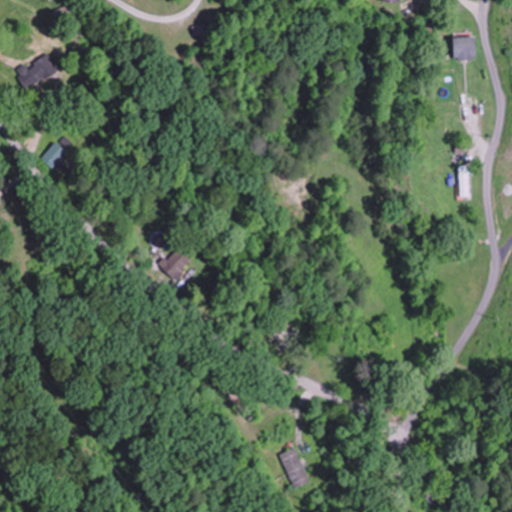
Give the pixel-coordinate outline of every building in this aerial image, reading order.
[(451,37),(451,60),(474,60),(474,37),(451,37)] [(55,77),(52,58),(18,64),(21,83),(55,77)] [(40,158),(51,169),(67,153),(56,142),(40,158)] [(459,199),(470,199),(470,166),(459,166),(459,199)] [(192,267),(181,249),(161,262),(172,279),(192,267)] [(278,456),(296,489),(310,481),(293,448),(278,456)]
